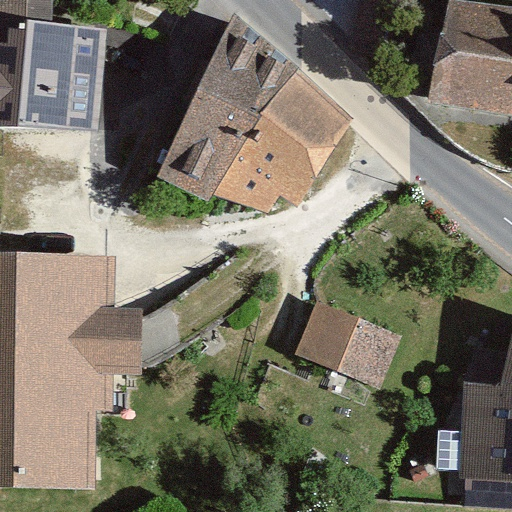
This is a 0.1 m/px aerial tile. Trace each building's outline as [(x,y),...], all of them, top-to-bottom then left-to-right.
[(40,4),(0,0),(0,136),(87,143),(95,30),(39,26),(40,4)] [(425,17),(425,0),(368,0),(367,15),(425,17)] [(419,101),(511,115),(511,3),(490,0),(434,0),(430,31),(411,28),(406,63),(424,65),(419,101)] [(169,94),(139,185),(195,208),(202,197),(276,73),(216,20),(169,94)] [(276,73),(202,197),(260,220),(266,202),(286,211),(335,131),(276,73)] [(102,264),(0,263),(0,493),(75,494),(76,416),(100,416),(100,385),(132,385),(133,317),(102,317),(102,264)] [(394,340),(312,307),(292,358),(375,390),(394,340)] [(511,337),(502,383),(465,381),(459,473),(511,478),(511,337)]
